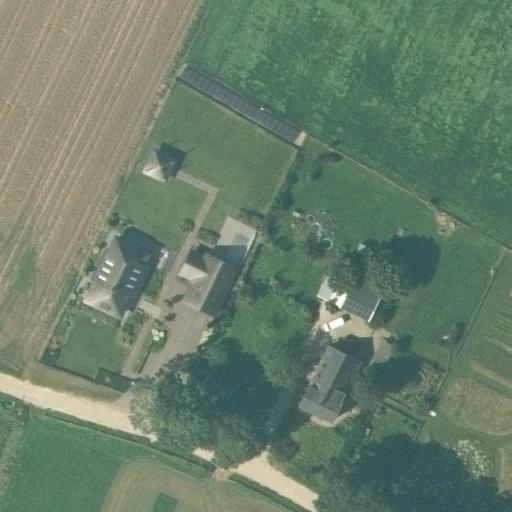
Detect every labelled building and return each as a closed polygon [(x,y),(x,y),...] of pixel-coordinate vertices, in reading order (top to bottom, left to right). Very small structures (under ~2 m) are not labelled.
[(155,153),(146,170),(164,178),(172,161),(155,153)] [(95,281),(87,300),(119,315),(129,294),(132,295),(146,267),(131,260),(137,248),(116,238),(110,251),(107,249),(92,280),(95,281)] [(192,253),(182,273),(195,279),(185,300),(214,314),(236,268),(207,254),(205,259),(192,253)] [(339,282),(330,301),(340,306),(339,306),(368,320),(387,280),(358,266),(349,286),(339,282)] [(341,399),(361,363),(330,348),(311,385),(309,384),(299,405),(331,421),(342,399),(341,399)] [(377,351),(371,363),(383,368),(389,357),(377,351)]
